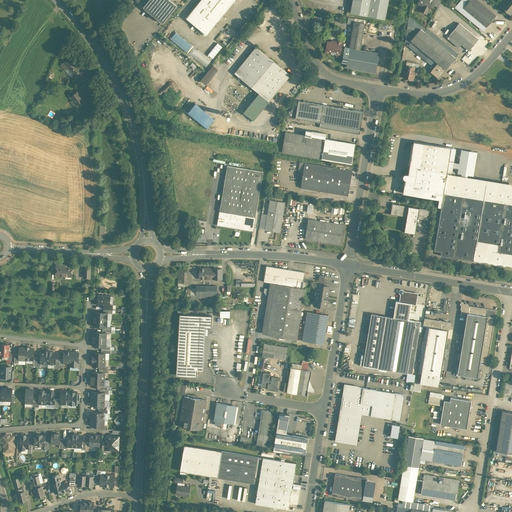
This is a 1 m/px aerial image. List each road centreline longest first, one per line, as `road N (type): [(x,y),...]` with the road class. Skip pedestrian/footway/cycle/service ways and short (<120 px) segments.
road 1 (tertiary): [(56,0),(103,61),(129,117),(146,241)]
road 2 (tertiary): [(146,268),(137,495)]
road 3 (unclassified): [(474,511),(509,292)]
road 4 (unclassified): [(160,253),(347,265)]
road 5 (unclassified): [(377,87),(347,265)]
road 6 (unclassified): [(347,265),(509,292)]
road 7 (unclassified): [(511,34),(460,85),(424,94),(377,87)]
road 8 (unclassified): [(347,265),(323,409)]
road 9 (unclassified): [(377,87),(342,81),(317,65),(291,0)]
road 10 (residential): [(133,254),(8,247)]
